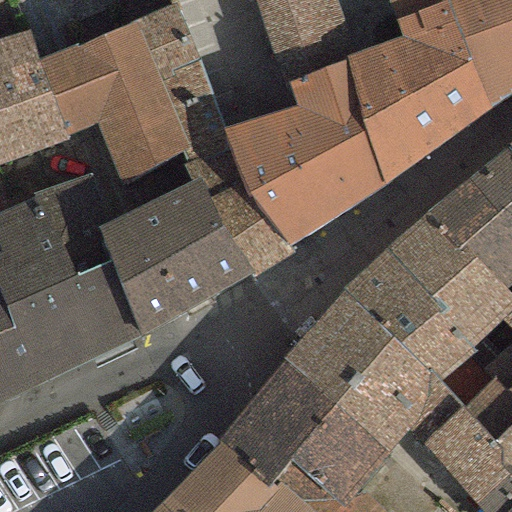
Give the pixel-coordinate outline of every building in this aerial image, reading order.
[(355,53),(333,0),(251,0),(288,81),(343,57),(355,53)] [(333,0),(355,53),(343,57),(385,185),(404,171),(489,109),(444,0),(333,0)] [(511,0),(444,0),(489,109),(511,92),(511,0)] [(171,4),(135,19),(189,149),(177,154),(191,184),(198,179),(251,272),(254,278),(296,252),(291,245),(245,196),(220,129),(171,4)] [(135,19),(38,59),(68,137),(93,124),(116,179),(177,154),(189,149),(135,19)] [(25,27),(0,35),(0,164),(68,137),(38,59),(25,27)] [(236,124),(220,129),(245,196),(291,245),(297,242),(385,185),(343,57),(288,81),(296,107),(236,124)] [(511,153),(504,146),(423,213),(511,298),(511,153)] [(29,193),(31,199),(95,358),(143,338),(96,228),(112,221),(90,171),(29,193)] [(251,272),(198,179),(191,184),(112,221),(96,228),(143,338),(251,272)] [(0,302),(36,386),(95,358),(31,199),(0,212),(0,302)] [(511,308),(511,298),(423,213),(341,290),(437,385),(476,352),(470,349),(500,320),(511,308)] [(437,385),(341,290),(281,361),(387,457),(407,433),(423,444),(461,408),(437,385)] [(0,302),(0,402),(36,386),(0,302)] [(511,308),(500,320),(511,329),(511,385),(505,392),(511,398),(511,308)] [(387,457),(281,361),(219,441),(264,490),(275,481),(311,511),(371,511),(377,507),(359,493),(387,457)] [(492,377),(461,408),(423,444),(478,511),(511,511),(511,398),(505,392),(492,377)] [(219,441),(146,511),(311,511),(275,481),(264,490),(219,441)]
